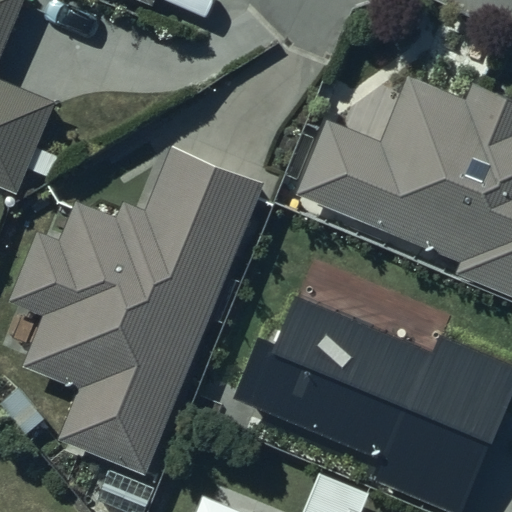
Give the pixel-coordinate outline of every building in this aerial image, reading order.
[(0,49),(20,0),(0,0),(0,182),(15,188),(51,98),(0,77),(0,49)] [(463,93),(404,69),(384,139),(323,116),(295,188),(435,258),(511,288),(511,93),(469,76),(463,93)] [(262,179),(171,142),(140,203),(123,194),(112,208),(71,199),(62,231),(34,225),(9,296),(17,306),(6,344),(22,350),(19,360),(77,384),(57,434),(144,469),(262,179)] [(274,345),(257,338),(232,399),(376,458),(369,477),(450,511),(463,511),(511,390),(511,364),(437,334),(430,350),(295,295),(274,345)] [(360,511),(347,507),(345,511),(249,511),(202,493),(193,511),(360,511)]
